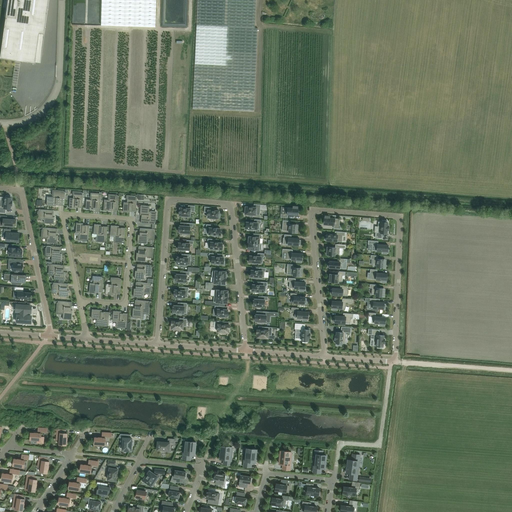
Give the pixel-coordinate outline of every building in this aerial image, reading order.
[(8,0),(0,58),(36,63),(40,33),(45,34),(49,0),(8,0)] [(101,0),(101,25),(155,27),(156,0),(101,0)] [(254,28),(255,0),(198,0),(194,109),(254,111),(257,28),(254,28)] [(64,205),(65,191),(53,191),(53,197),(47,196),(46,205),(56,206),(56,204),(58,204),(58,205),(64,205)] [(83,192),(73,192),(73,198),(70,198),(69,208),(75,208),(76,206),(78,206),(78,207),(82,207),(83,192)] [(100,208),(101,194),(91,193),(91,198),(86,198),(85,209),(93,209),(94,207),(96,208),(100,208)] [(12,205),(12,201),(11,201),(11,197),(10,197),(10,196),(6,195),(6,197),(5,197),(4,202),(0,201),(0,212),(6,213),(6,208),(10,208),(11,205),(12,205)] [(118,210),(119,196),(109,195),(109,200),(104,199),(103,210),(111,211),(111,209),(114,209),(113,209),(118,210)] [(137,197),(127,196),(127,202),(123,202),(123,212),(129,212),(129,210),(131,210),(131,211),(136,211),(137,197)] [(260,215),(260,208),(260,204),(254,204),(254,207),(245,206),(245,210),(244,210),(244,214),(245,214),(248,214),(248,216),(252,216),(253,215),(260,215)] [(154,224),(155,212),(149,212),(149,206),(141,205),(140,215),(142,215),(142,217),(141,217),(141,223),(154,224)] [(178,211),(178,215),(179,215),(182,215),(182,217),(187,217),(187,216),(190,216),(190,211),(194,211),(195,206),(188,205),(188,208),(180,208),(180,211),(178,211)] [(219,218),(220,214),(219,214),(219,211),(211,210),(211,207),(204,206),(204,212),(208,212),(208,217),(211,218),(210,219),(215,219),(215,218),(218,218),(219,218)] [(297,208),(298,208),(298,207),(293,206),(293,208),(285,207),(284,214),(281,213),(280,217),(287,218),(288,214),(298,215),(298,208),(297,208)] [(39,209),(38,219),(44,219),(44,223),(54,223),(54,217),(52,217),(52,215),(53,215),(53,210),(39,209)] [(7,219),(7,216),(0,215),(0,219),(3,220),(3,225),(15,226),(15,223),(16,223),(16,220),(15,220),(15,219),(7,219)] [(333,228),(340,229),(341,225),(339,225),(340,219),(334,218),(329,218),(330,216),(325,216),(325,218),(324,218),(324,224),(334,225),(333,228)] [(245,224),(245,228),(249,228),(249,230),(253,230),(253,229),(259,229),(260,223),(261,223),(261,220),(254,219),(254,222),(250,222),(246,222),(246,224),(245,224)] [(295,232),(296,224),(289,224),(290,221),(283,220),(282,230),(289,231),(289,232),(295,232)] [(382,222),(381,222),(378,222),(378,232),(375,232),(375,238),(382,238),(382,233),(387,233),(387,230),(388,230),(389,226),(387,225),(388,222),(387,222),(387,220),(382,220),(382,222)] [(85,225),(83,225),(83,223),(76,223),(76,232),(79,233),(78,239),(88,240),(89,225),(85,225)] [(193,223),(186,223),(186,226),(179,225),(179,227),(178,231),(179,231),(179,232),(182,233),(182,234),(187,234),(187,233),(190,233),(190,227),(193,227),(193,223)] [(103,227),(101,226),(101,224),(94,224),(93,234),(97,234),(96,240),(106,241),(107,226),(103,226),(103,227)] [(220,231),(220,228),(216,228),(213,228),(213,225),(206,224),(206,228),(207,228),(206,234),(212,234),(212,236),(217,236),(217,235),(221,235),(221,231),(220,231)] [(124,242),(125,228),(121,227),(121,228),(119,228),(119,226),(111,225),(110,235),(115,235),(114,241),(124,242)] [(58,235),(56,235),(56,233),(57,229),(43,227),(42,237),(47,238),(46,242),(57,243),(58,235)] [(153,239),(154,229),(140,228),(139,233),(140,233),(140,235),(138,235),(137,243),(147,243),(147,239),(153,239)] [(6,233),(6,240),(11,241),(11,240),(14,241),(18,241),(19,233),(10,233),(11,229),(4,229),(3,233),(6,233)] [(325,235),(325,239),(326,240),(326,241),(342,242),(342,235),(345,236),(345,232),(335,231),(335,235),(327,234),(327,235),(325,235)] [(299,239),(291,238),(291,235),(284,234),(284,238),(283,238),(283,244),(298,245),(298,244),(300,244),(300,240),(299,240),(299,239)] [(208,238),(207,242),(208,242),(208,248),(214,249),(214,250),(218,250),(218,249),(222,249),(222,245),(221,245),(222,243),(218,242),(214,242),(214,239),(208,238)] [(187,240),(186,243),(179,243),(178,245),(177,249),(181,249),(181,251),(185,251),(186,250),(189,250),(190,244),(193,244),(193,240),(187,240)] [(382,253),(387,253),(387,252),(388,245),(378,244),(378,241),(368,240),(368,244),(373,244),(372,250),(382,251),(382,253)] [(20,249),(17,249),(15,248),(12,248),(13,244),(7,244),(6,247),(9,248),(9,256),(22,256),(22,251),(20,250),(20,249)] [(335,247),(329,247),(328,255),(335,255),(335,254),(339,255),(340,248),(345,249),(345,245),(335,244),(335,247)] [(61,247),(46,246),(46,256),(50,256),(50,261),(61,261),(62,254),(60,253),(60,251),(61,247)] [(152,257),(153,247),(138,246),(138,251),(139,251),(138,253),(137,252),(136,260),(146,261),(146,256),(152,257)] [(296,260),(296,262),(301,262),(301,260),(302,260),(302,254),(292,253),(292,250),(283,249),(282,252),(286,253),(286,259),(296,260)] [(209,253),(209,256),(212,257),(211,263),(215,263),(215,264),(220,265),(220,263),(223,264),(224,259),(223,259),(223,257),(219,257),(219,256),(215,256),(216,253),(209,253)] [(254,256),(250,256),(249,258),(248,262),(252,262),(252,264),(257,264),(257,263),(263,263),(263,257),(264,257),(264,253),(258,253),(257,256),(254,256)] [(191,255),(184,254),(184,257),(177,257),(177,258),(176,258),(176,262),(177,262),(177,264),(180,264),(180,265),(184,266),(184,264),(187,265),(188,258),(191,258),(191,255)] [(383,267),(384,259),(377,259),(378,256),(371,255),(371,259),(373,259),(372,265),(377,266),(377,267),(383,267)] [(8,270),(14,271),(15,271),(15,272),(18,272),(18,271),(22,271),(23,264),(19,264),(19,259),(9,258),(8,264),(13,265),(13,270),(8,270)] [(329,267),(329,268),(342,269),(343,262),(344,263),(345,259),(338,258),(337,262),(330,261),(329,262),(328,262),(327,266),(329,267)] [(65,272),(63,272),(63,270),(64,270),(64,265),(50,264),(49,274),(54,274),(54,279),(65,280),(65,272)] [(151,275),(151,265),(137,264),(137,268),(137,269),(137,271),(135,270),(135,278),(144,279),(145,274),(151,275)] [(299,276),(300,268),(294,268),(294,264),(287,264),(286,274),(293,274),(293,275),(299,276)] [(250,272),(250,276),(254,277),(253,278),(258,278),(258,277),(264,277),(265,271),(266,268),(259,267),(259,270),(258,270),(255,270),(251,270),(251,272),(250,272)] [(386,280),(387,274),(377,273),(377,270),(370,269),(370,273),(371,273),(371,279),(381,280),(381,282),(386,282),(386,280)] [(189,272),(183,271),(183,274),(176,274),(176,275),(175,275),(175,279),(175,281),(178,281),(178,283),(183,283),(183,281),(186,282),(187,275),(189,275),(189,272)] [(338,274),(332,274),(331,282),(338,282),(338,281),(342,282),(342,275),(345,275),(345,272),(338,271),(338,274)] [(26,275),(4,273),(4,280),(12,280),(12,283),(12,284),(21,284),(21,281),(24,281),(25,275),(26,275)] [(103,277),(94,277),(93,283),(90,283),(89,293),(96,293),(96,291),(98,291),(98,292),(102,292),(103,277)] [(111,284),(108,284),(106,284),(105,294),(114,294),(114,293),(116,293),(120,293),(121,279),(112,278),(111,284)] [(305,282),(295,282),(295,278),(288,278),(288,282),(290,282),(289,288),(299,289),(299,290),(304,291),(304,289),(305,289),(305,282)] [(53,282),(52,292),(59,293),(58,296),(68,297),(69,290),(67,290),(67,288),(68,284),(53,282)] [(149,293),(150,283),(136,282),(136,286),(136,289),(134,288),(133,296),(143,297),(143,292),(149,293)] [(252,287),(251,291),(255,291),(255,292),(260,293),(260,291),(266,292),(266,286),(267,286),(267,282),(261,282),(260,285),(256,284),(256,285),(253,284),(252,287)] [(382,296),(383,288),(376,288),(377,285),(370,284),(369,288),(372,288),(371,294),(376,295),(376,296),(382,296)] [(340,285),(340,289),(332,288),(332,289),(330,289),(330,294),(332,294),(332,295),(347,296),(348,290),(347,289),(347,286),(340,285)] [(31,292),(25,292),(23,292),(23,291),(23,287),(15,287),(15,290),(17,291),(17,299),(21,299),(24,300),(24,299),(30,300),(31,292)] [(188,287),(182,287),(181,290),(175,290),(175,291),(174,291),(173,295),(174,295),(174,297),(177,297),(177,298),(182,299),(182,297),(188,298),(188,287)] [(306,303),(306,298),(305,298),(305,297),(297,296),(297,293),(290,293),(290,296),(291,296),(291,303),(304,304),(304,303),(306,303)] [(268,296),(261,296),(261,299),(254,299),(254,300),(253,300),(253,304),(254,304),(253,306),(256,306),(256,307),(261,308),(261,306),(264,306),(265,300),(267,300),(268,296)] [(342,302),(332,301),(331,307),(332,307),(332,309),(337,310),(337,308),(345,308),(345,302),(352,303),(352,299),(342,298),(342,302)] [(384,303),(384,302),(376,302),(376,299),(369,298),(369,302),(371,302),(370,308),(383,309),(383,308),(385,308),(385,303),(384,303)] [(148,313),(149,301),(135,300),(135,306),(135,308),(133,308),(132,318),(141,318),(142,312),(148,313)] [(71,302),(58,301),(57,313),(63,313),(63,319),(72,320),(72,310),(70,310),(71,308),(71,302)] [(187,303),(181,302),(180,306),(174,305),(173,307),(172,311),(173,311),(173,312),(176,312),(176,314),(181,314),(181,313),(186,313),(187,303)] [(30,306),(17,305),(17,311),(20,312),(20,315),(19,315),(19,318),(18,318),(18,319),(19,319),(18,322),(30,323),(30,316),(27,315),(27,312),(30,312),(30,306)] [(227,317),(228,311),(228,310),(221,309),(221,306),(215,305),(214,309),(217,309),(216,316),(220,316),(219,318),(224,318),(224,316),(227,317)] [(302,318),(302,320),(307,320),(307,318),(308,318),(308,312),(298,311),(298,308),(291,307),(291,311),(295,311),(294,317),(302,318)] [(108,326),(109,312),(104,312),(103,312),(101,312),(102,310),(92,309),(91,318),(97,318),(97,325),(108,326)] [(126,327),(127,313),(123,313),(121,313),(121,311),(113,311),(112,320),(117,321),(117,327),(126,327)] [(256,314),(255,316),(255,321),(258,321),(258,323),(263,323),(263,322),(266,322),(266,315),(279,316),(279,312),(262,311),(262,315),(256,314)] [(333,321),(335,321),(335,322),(350,323),(351,317),(353,317),(353,314),(343,313),(343,316),(335,316),(335,317),(333,316),(333,321)] [(384,324),(385,324),(385,317),(375,316),(376,313),(369,313),(368,316),(372,317),(372,323),(379,323),(379,325),(384,325),(384,324)] [(179,321),(172,321),(172,324),(172,325),(172,328),(175,328),(175,330),(179,330),(179,329),(183,329),(183,326),(186,327),(187,319),(179,318),(179,321)] [(215,321),(214,329),(218,329),(217,331),(220,332),(220,333),(225,334),(225,332),(228,332),(228,329),(229,329),(229,325),(222,324),(222,321),(215,321)] [(310,333),(309,333),(309,330),(304,329),(305,324),(295,323),(295,329),(300,329),(299,340),(302,340),(302,342),(307,342),(307,341),(308,341),(308,337),(310,337),(310,333)] [(257,333),(257,337),(260,337),(260,339),(265,339),(265,337),(268,338),(268,335),(271,335),(272,327),(265,327),(264,330),(257,329),(257,333)] [(336,343),(336,345),(341,345),(341,343),(345,343),(346,333),(351,333),(351,327),(341,327),(341,332),(336,332),(336,335),(335,335),(335,339),(336,339),(336,343)] [(377,346),(377,348),(382,348),(382,346),(383,346),(383,343),(384,343),(384,339),(383,339),(384,335),(379,335),(379,330),(368,329),(368,334),(375,335),(374,346),(377,346)] [(47,428),(38,428),(38,433),(30,432),(30,440),(41,440),(41,432),(47,432),(47,428)] [(57,433),(56,439),(59,439),(59,444),(66,445),(67,433),(65,433),(65,430),(57,429),(56,433),(57,433)] [(102,438),(95,437),(94,444),(105,445),(105,436),(111,437),(111,433),(102,432),(102,438)] [(120,441),(121,441),(119,447),(122,448),(122,450),(130,451),(131,445),(131,443),(131,438),(129,438),(129,435),(129,434),(120,434),(118,437),(121,438),(120,441)] [(158,441),(157,449),(161,450),(161,451),(166,452),(166,450),(169,450),(169,443),(174,443),(175,439),(168,438),(167,442),(158,441)] [(186,441),(186,442),(185,447),(184,447),(183,459),(190,460),(190,455),(194,455),(196,442),(186,441)] [(230,452),(231,447),(221,446),(220,459),(224,459),(223,465),(231,465),(232,453),(230,452)] [(247,448),(247,449),(246,454),(245,454),(243,467),(251,467),(251,462),(255,462),(257,449),(247,448)] [(315,450),(317,451),(316,460),(314,460),(313,472),(320,473),(321,468),(325,468),(326,455),(322,455),(323,451),(315,450)] [(290,457),(290,452),(280,451),(279,464),(283,464),(282,469),(290,470),(291,457),(290,457)] [(348,459),(346,472),(350,473),(349,479),(356,480),(358,467),(357,466),(358,457),(360,457),(360,455),(353,454),(352,460),(348,459)] [(28,459),(29,458),(29,456),(22,455),(21,460),(14,459),(13,466),(23,467),(25,459),(28,459)] [(47,461),(47,458),(39,456),(38,460),(39,460),(38,467),(41,467),(40,472),(47,473),(49,462),(47,461)] [(98,462),(89,460),(88,465),(81,464),(80,471),(90,473),(92,464),(97,465),(98,462)] [(109,468),(107,479),(116,481),(118,469),(114,469),(115,466),(116,462),(108,460),(108,464),(111,465),(111,468),(109,468)] [(2,473),(1,480),(12,482),(13,473),(19,474),(19,470),(10,469),(9,474),(2,473)] [(151,486),(153,482),(154,480),(156,481),(159,477),(157,476),(159,473),(164,474),(165,470),(155,469),(154,473),(155,473),(154,474),(149,471),(147,474),(146,474),(145,476),(143,480),(142,482),(146,484),(147,483),(151,486)] [(172,476),(171,481),(175,484),(176,482),(181,483),(182,478),(184,478),(184,477),(186,477),(186,473),(185,473),(185,472),(175,470),(174,476),(172,476)] [(213,473),(213,478),(214,478),(214,479),(217,479),(216,484),(223,485),(225,474),(215,472),(215,473),(213,473)] [(27,479),(26,485),(29,485),(28,490),(35,491),(37,480),(35,479),(35,476),(27,475),(26,478),(27,479)] [(240,475),(239,486),(246,487),(247,483),(250,483),(250,482),(251,482),(252,478),(251,478),(251,477),(240,475)] [(69,482),(68,489),(79,490),(80,482),(86,483),(87,479),(77,478),(77,483),(69,482)] [(289,486),(287,485),(288,480),(281,479),(281,483),(281,484),(280,484),(276,484),(275,490),(288,492),(289,486)] [(110,487),(107,487),(105,486),(105,483),(97,482),(96,485),(99,486),(98,489),(97,489),(96,494),(103,495),(104,494),(109,495),(110,487)] [(299,482),(298,486),(306,487),(307,487),(306,493),(310,494),(314,495),(314,494),(318,495),(319,488),(315,488),(315,487),(313,487),(313,484),(306,483),(306,484),(302,483),(302,482),(299,482)] [(344,487),(343,493),(347,494),(351,495),(351,494),(355,495),(356,489),(359,489),(360,483),(352,482),(352,487),(349,487),(344,487)] [(170,486),(168,496),(179,498),(180,492),(177,491),(177,487),(170,486)] [(148,495),(148,492),(137,490),(137,493),(136,493),(135,498),(136,498),(136,497),(141,498),(141,499),(145,500),(145,495),(148,495)] [(207,492),(206,498),(209,498),(209,503),(218,505),(219,494),(207,492)] [(237,492),(235,503),(245,504),(246,498),(243,498),(244,493),(237,492)] [(76,495),(67,493),(66,498),(59,497),(58,504),(69,506),(70,497),(76,498),(76,495)] [(15,509),(22,511),(24,499),(22,499),(23,495),(14,494),(14,498),(13,504),(16,505),(15,509)] [(89,497),(88,504),(91,504),(90,508),(100,510),(101,505),(100,505),(101,502),(94,501),(95,498),(89,497)] [(272,498),(271,504),(285,506),(286,500),(283,499),(280,499),(280,498),(276,498),(272,498)] [(341,505),(340,511),(342,511),(352,511),(353,507),(356,508),(357,501),(350,500),(349,506),(346,505),(346,506),(341,505)] [(162,501),(160,511),(174,511),(175,509),(174,509),(174,507),(171,507),(171,502),(162,501)] [(301,511),(305,511),(316,511),(317,507),(313,506),(310,506),(311,503),(303,502),(301,511)]
